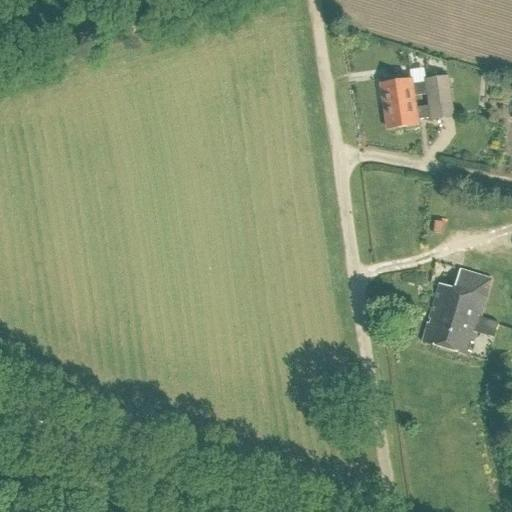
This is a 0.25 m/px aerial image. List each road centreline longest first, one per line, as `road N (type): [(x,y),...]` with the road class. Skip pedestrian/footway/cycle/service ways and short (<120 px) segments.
road 1 (unclassified): [(319,24),(388,511)]
road 2 (tertiary): [(257,511),(0,407)]
